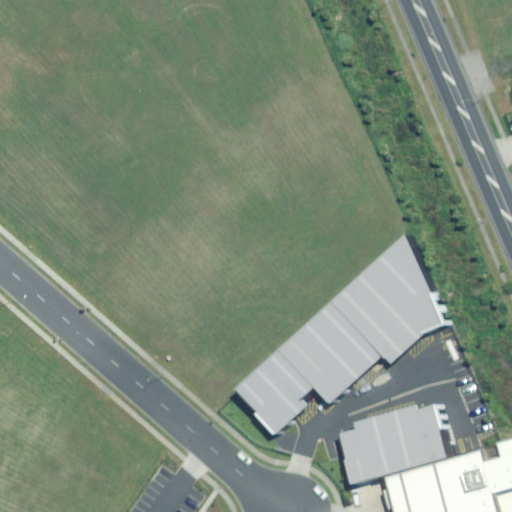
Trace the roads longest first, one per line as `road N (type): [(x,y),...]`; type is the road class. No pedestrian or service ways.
road 1 (unclassified): [(0,264),(281,511)]
road 2 (secondary): [(417,0),(511,226)]
road 3 (unknown): [(270,502),(329,416),(433,368)]
